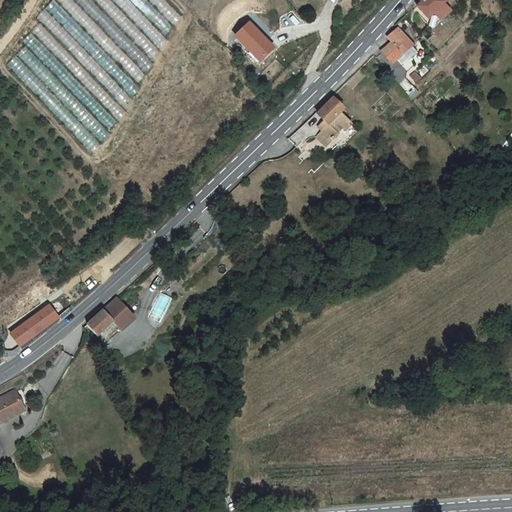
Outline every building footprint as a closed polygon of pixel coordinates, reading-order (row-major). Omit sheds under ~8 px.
[(54,0),(46,8),(132,96),(140,88),(54,0)] [(72,0),(56,0),(136,82),(144,75),(72,0)] [(90,0),(75,0),(144,72),(153,64),(90,0)] [(109,0),(93,0),(150,58),(158,51),(109,0)] [(127,0),(112,0),(157,47),(166,39),(127,0)] [(145,0),(129,0),(164,35),(172,28),(145,0)] [(164,0),(148,0),(172,25),(180,17),(164,0)] [(446,0),(421,0),(420,2),(416,7),(429,19),(443,4),(446,0)] [(429,19),(416,7),(412,11),(432,29),(450,10),(443,4),(429,19)] [(45,10),(37,18),(122,107),(130,99),(45,10)] [(40,23),(32,31),(117,120),(126,112),(40,23)] [(271,48),(247,25),(234,39),(257,62),(271,48)] [(411,45),(395,28),(391,34),(387,37),(391,42),(381,51),(391,64),(397,59),(411,45)] [(31,33),(23,41),(108,130),(116,122),(31,33)] [(27,46),(17,55),(100,143),(109,134),(27,46)] [(16,56),(7,64),(90,152),(99,144),(16,56)] [(401,63),(397,59),(391,64),(395,68),(401,63)] [(407,71),(401,63),(395,68),(401,76),(407,71)] [(363,78),(357,72),(351,78),(348,82),(347,83),(352,89),(363,78)] [(345,109),(334,97),(316,113),(326,124),(316,134),(325,144),(331,138),(332,139),(336,135),(335,134),(344,126),(345,128),(351,123),(341,113),(345,109)] [(485,174),(478,165),(471,171),(478,181),(485,174)] [(125,312),(116,301),(101,314),(93,321),(89,325),(85,328),(95,339),(100,345),(118,329),(112,323),(125,312)] [(10,335),(19,349),(29,341),(39,333),(47,327),(54,322),(58,319),(49,306),(10,335)] [(118,329),(100,345),(103,349),(118,335),(116,333),(118,331),(120,333),(134,321),(125,312),(112,323),(118,329)] [(0,425),(25,413),(15,393),(0,400),(0,425)]
